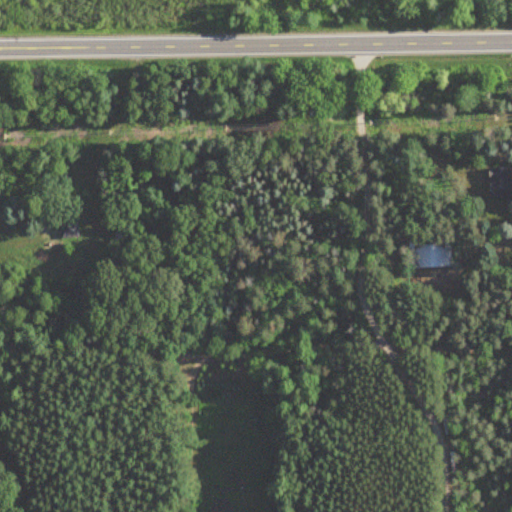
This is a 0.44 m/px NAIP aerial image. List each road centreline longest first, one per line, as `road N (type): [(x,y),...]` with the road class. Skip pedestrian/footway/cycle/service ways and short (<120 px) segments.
road 1 (residential): [(0,368),(160,368),(382,350),(434,379),(438,511)]
road 2 (tertiary): [(0,49),(511,43)]
road 3 (residential): [(170,367),(162,511)]
road 4 (residential): [(100,511),(88,369)]
